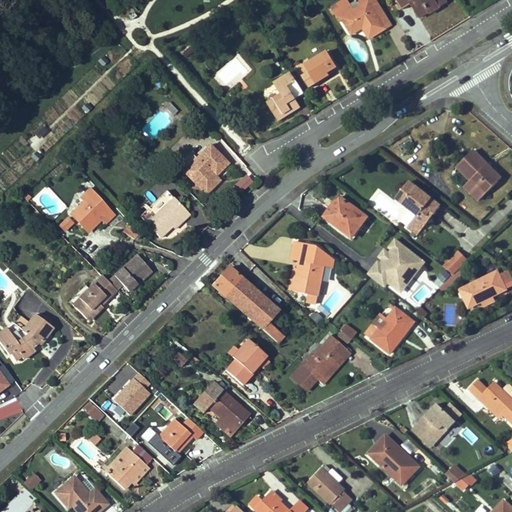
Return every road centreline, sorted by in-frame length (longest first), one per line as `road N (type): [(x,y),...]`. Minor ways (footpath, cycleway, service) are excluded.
road 1 (tertiary): [(315,168),(205,259),(0,460)]
road 2 (residential): [(511,335),(184,485),(151,511)]
road 3 (residential): [(300,139),(511,10)]
road 4 (tertiary): [(415,101),(315,168)]
